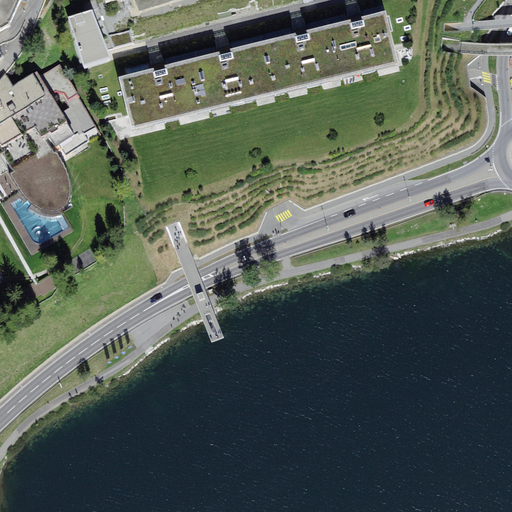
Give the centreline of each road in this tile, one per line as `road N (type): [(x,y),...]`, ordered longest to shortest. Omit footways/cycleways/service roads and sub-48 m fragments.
road 1 (primary): [(500,148),(470,169),(217,265),(161,300)]
road 2 (primary): [(161,300),(283,252),(511,182)]
road 3 (primary): [(0,419),(77,354),(161,300)]
